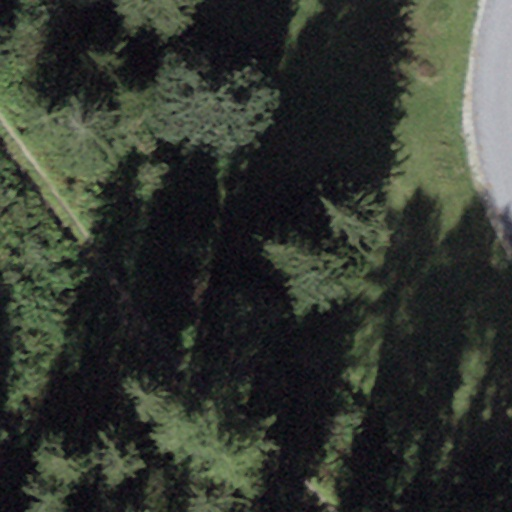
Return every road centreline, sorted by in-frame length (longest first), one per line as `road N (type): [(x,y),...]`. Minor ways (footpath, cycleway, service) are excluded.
road 1 (track): [(377,511),(363,483),(180,349),(0,130)]
road 2 (tertiary): [(511,206),(494,161),(500,44),(511,18)]
